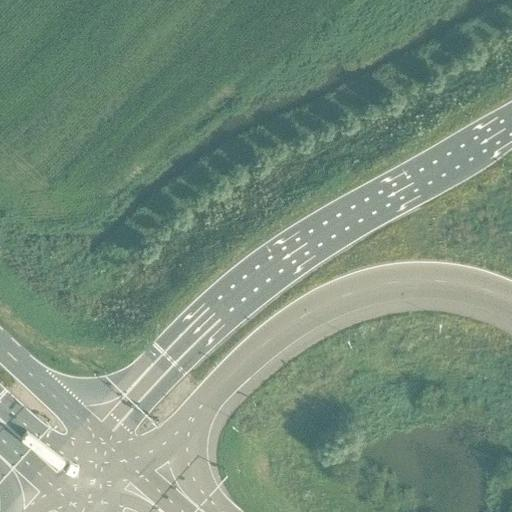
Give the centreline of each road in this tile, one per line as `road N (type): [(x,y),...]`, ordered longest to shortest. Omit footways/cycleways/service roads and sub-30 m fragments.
road 1 (motorway): [(511,121),(263,274),(169,358),(97,438)]
road 2 (motorway): [(142,475),(238,366),(337,301),(397,282),(441,281),(511,301)]
road 3 (primary): [(97,438),(0,345)]
